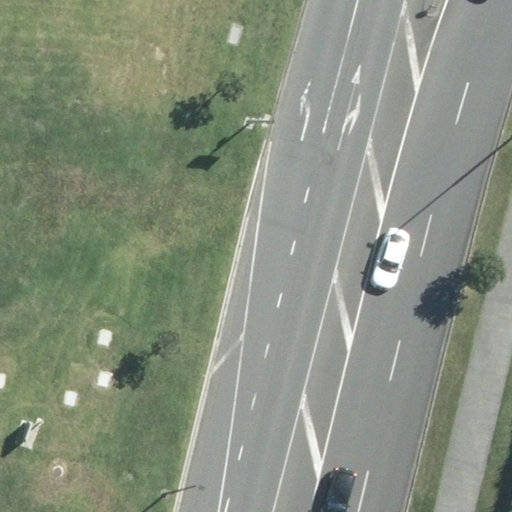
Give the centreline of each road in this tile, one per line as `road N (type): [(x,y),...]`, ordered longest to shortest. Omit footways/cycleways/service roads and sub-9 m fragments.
road 1 (secondary): [(496,0),(309,511)]
road 2 (secondary): [(305,511),(378,0)]
